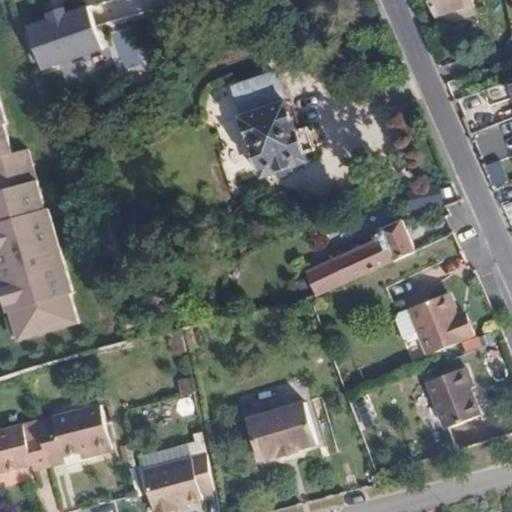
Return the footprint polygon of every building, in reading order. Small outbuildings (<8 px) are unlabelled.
[(475,1),(474,0),(433,0),(440,16),(475,1)] [(110,66),(88,3),(69,10),(67,5),(47,12),(50,17),(28,25),(45,72),(64,65),(69,80),(110,66)] [(273,77),(233,93),(242,119),(239,121),(263,181),(308,163),(305,155),(315,150),(306,127),(296,131),(285,103),(284,104),(273,77)] [(511,97),(511,79),(488,87),(495,103),(511,97)] [(0,288),(8,316),(13,314),(22,343),(84,324),(75,296),(78,295),(52,209),(49,210),(40,181),(37,182),(27,149),(14,152),(6,124),(11,122),(0,87),(0,288)] [(336,287),(416,250),(401,221),(382,230),(378,230),(376,232),(375,236),(375,238),(378,241),(361,248),(358,242),(336,251),(339,259),(335,261),(334,259),(307,272),(313,296),(336,287)] [(476,332),(467,313),(458,316),(454,309),(443,282),(394,301),(391,308),(399,327),(405,330),(416,326),(425,351),(476,332)] [(458,316),(467,313),(464,305),(454,309),(458,316)] [(475,383),(467,365),(428,381),(447,427),(481,412),(470,386),(475,383)] [(296,384),(240,401),(244,416),(300,399),(296,384)] [(273,424),(270,414),(248,421),(260,459),(279,453),(280,455),(299,449),(298,447),(317,440),(305,403),(281,410),(285,421),(273,424)] [(103,404),(40,420),(43,431),(52,466),(66,462),(67,467),(99,458),(98,453),(114,449),(103,404)] [(281,410),(270,414),(273,424),(285,421),(281,410)] [(52,466),(43,431),(29,435),(26,424),(0,430),(0,472),(37,463),(38,469),(52,466)] [(215,487),(207,451),(143,465),(153,511),(177,506),(176,501),(187,499),(203,496),(202,490),(215,487)]
